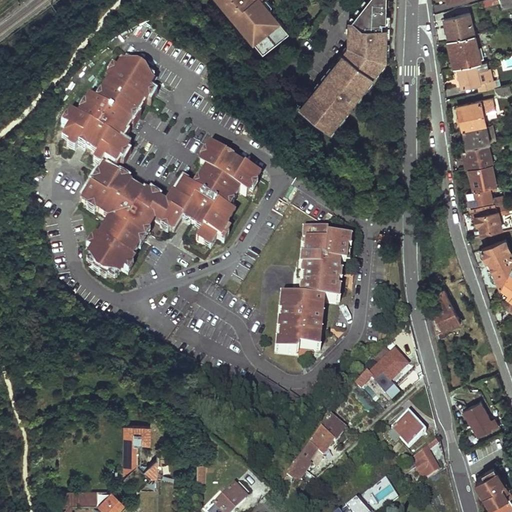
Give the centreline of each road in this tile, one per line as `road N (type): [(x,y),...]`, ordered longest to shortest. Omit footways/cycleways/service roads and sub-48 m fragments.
road 1 (residential): [(511,390),(457,245),(431,69),(426,50),(412,41)]
road 2 (unclassified): [(410,222),(413,301),(470,511)]
road 3 (unclassified): [(412,41),(410,222)]
road 4 (residential): [(410,222),(366,221),(294,182)]
